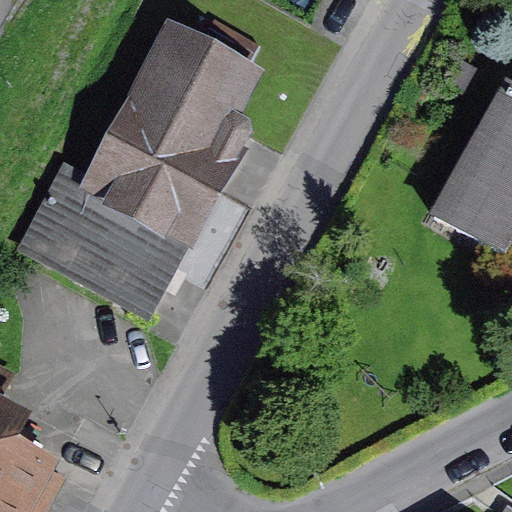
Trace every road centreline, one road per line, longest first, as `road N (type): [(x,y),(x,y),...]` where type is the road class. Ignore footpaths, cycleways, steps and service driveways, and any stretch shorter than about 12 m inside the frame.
road 1 (residential): [(435,0),(144,511)]
road 2 (residential): [(511,427),(349,511)]
